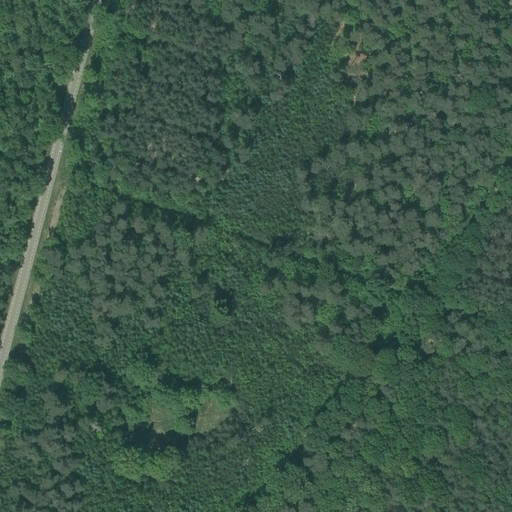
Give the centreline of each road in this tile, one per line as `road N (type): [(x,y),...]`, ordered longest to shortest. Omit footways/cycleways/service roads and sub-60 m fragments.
road 1 (track): [(511,338),(51,172)]
road 2 (tertiary): [(0,353),(93,0)]
road 3 (track): [(511,138),(421,258)]
